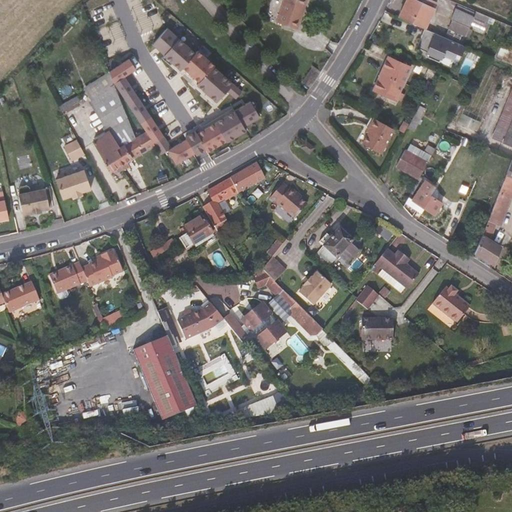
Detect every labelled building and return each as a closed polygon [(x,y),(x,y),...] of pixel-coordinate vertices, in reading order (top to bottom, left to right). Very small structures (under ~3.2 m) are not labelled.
[(308,0),(283,0),(277,17),(298,27),(308,0)] [(434,28),(445,1),(441,0),(415,0),(408,17),(434,28)] [(486,9),(468,2),(466,5),(485,12),(486,9)] [(479,25),(485,12),(466,5),(466,8),(464,7),(460,17),(479,25)] [(504,16),(486,9),(485,12),(502,19),(503,19),(504,16)] [(498,30),(502,19),(485,12),(479,25),(479,26),(493,32),(494,29),(498,30)] [(170,34),(155,50),(184,75),(187,72),(203,86),(202,87),(222,104),(230,94),(239,102),(245,95),(216,71),(217,70),(200,55),(198,58),(170,34)] [(450,47),(452,43),(439,37),(436,41),(421,34),(417,43),(432,51),(433,50),(446,56),(450,47)] [(405,100),(421,67),(399,56),(396,63),(386,83),(383,89),(405,100)] [(151,140),(159,153),(161,161),(162,162),(176,152),(128,82),(139,74),(132,65),(111,79),(115,90),(151,140)] [(503,125),(511,105),(511,69),(504,66),(500,77),(488,103),(476,128),(491,134),(497,137),(503,125)] [(132,129),(115,90),(88,109),(109,139),(103,143),(132,129)] [(77,94),(59,104),(63,112),(81,102),(77,94)] [(204,157),(210,153),(212,155),(230,144),(231,145),(249,133),(247,129),(263,119),(254,104),(204,135),(201,137),(199,134),(195,137),(189,140),(191,143),(174,154),(181,167),(200,156),(201,158),(204,157)] [(423,128),(429,119),(422,115),(416,125),(423,128)] [(389,154),(403,129),(381,117),(376,126),(378,127),(375,134),(369,144),(389,154)] [(140,147),(132,129),(103,143),(93,150),(101,162),(105,167),(116,161),(140,147)] [(70,160),(84,154),(78,138),(64,143),(70,160)] [(479,150),(481,144),(470,139),(468,145),(479,150)] [(159,153),(151,140),(140,147),(146,160),(159,153)] [(310,154),(316,148),(306,140),(301,146),(310,154)] [(146,160),(140,147),(116,161),(125,174),(146,160)] [(423,179),(437,156),(430,152),(427,156),(429,158),(427,161),(411,150),(402,165),(423,179)] [(125,174),(116,161),(105,167),(107,171),(110,171),(114,179),(125,174)] [(103,191),(96,171),(67,182),(74,201),(84,198),(93,195),(103,191)] [(500,265),(506,246),(494,240),(506,213),(511,198),(511,173),(506,188),(500,204),(493,219),(486,236),(480,253),(486,256),(500,265)] [(264,190),(255,177),(235,190),(244,204),(264,190)] [(449,200),(437,192),(442,184),(432,177),(420,194),(416,192),(407,205),(419,213),(423,207),(428,210),(431,205),(441,212),(449,200)] [(316,205),(318,203),(307,191),(305,193),(299,187),(285,200),(308,225),(322,213),(316,205)] [(232,212),(244,204),(235,190),(212,204),(217,214),(209,220),(228,243),(238,236),(232,227),(239,223),(232,212)] [(59,211),(53,193),(39,198),(38,193),(35,192),(28,194),(27,198),(29,202),(28,204),(29,206),(33,220),(42,217),(43,219),(52,216),(52,214),(59,211)] [(0,229),(18,223),(13,207),(0,211),(0,229)] [(380,224),(376,231),(388,239),(393,233),(380,224)] [(215,238),(208,226),(187,238),(193,250),(215,238)] [(123,269),(116,251),(114,252),(112,248),(101,251),(102,257),(93,260),(94,264),(82,268),(88,281),(90,285),(114,276),(113,273),(123,269)] [(346,281),(371,261),(359,248),(349,256),(345,252),(337,259),(341,263),(334,268),(346,281)] [(422,289),(410,277),(414,272),(404,262),(400,266),(392,260),(379,273),(408,302),(422,289)] [(82,268),(80,262),(50,274),(58,293),(88,281),(82,268)] [(291,277),(280,262),(269,271),(280,285),(291,277)] [(322,341),(280,285),(269,271),(267,270),(257,277),(290,322),(291,328),(308,352),(316,354),(319,352),(326,347),(322,341)] [(309,308),(331,291),(318,276),(313,280),(311,281),(303,287),(303,288),(297,293),(309,308)] [(38,301),(30,282),(0,293),(0,296),(2,302),(7,313),(38,301)] [(366,318),(380,306),(369,295),(355,308),(366,318)] [(475,321),(461,308),(465,303),(460,298),(457,300),(455,300),(438,315),(458,336),(475,321)] [(103,316),(98,304),(88,308),(93,320),(103,316)] [(161,322),(170,320),(167,307),(158,309),(161,322)] [(122,308),(101,319),(105,327),(126,316),(122,308)] [(215,335),(228,328),(218,311),(208,316),(175,325),(179,345),(215,335)] [(278,337),(274,331),(276,330),(271,320),(266,320),(265,319),(259,322),(255,324),(249,328),(248,335),(252,343),(254,342),(259,349),(261,348),(263,359),(272,356),(274,358),(278,355),(279,352),(285,346),(276,339),(278,337)] [(389,353),(390,330),(357,328),(355,351),(389,353)] [(189,387),(173,346),(168,335),(133,348),(162,419),(197,405),(189,387)] [(349,377),(327,347),(326,347),(319,352),(342,383),(349,377)] [(279,372),(285,380),(291,376),(285,368),(279,372)] [(99,390),(101,399),(105,398),(108,410),(130,405),(127,391),(115,394),(113,387),(99,390)] [(238,405),(241,418),(277,410),(274,397),(238,405)] [(252,430),(249,417),(226,422),(229,434),(252,430)]
